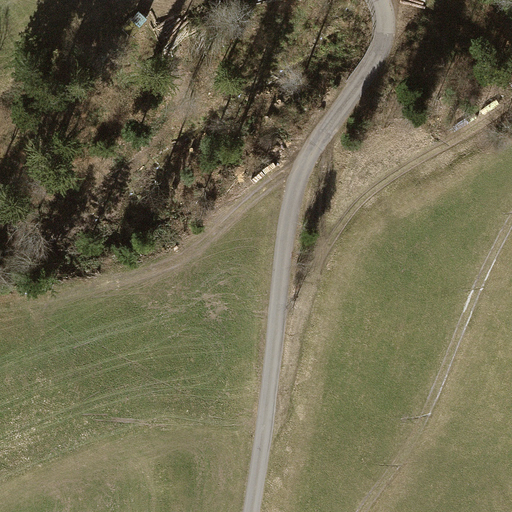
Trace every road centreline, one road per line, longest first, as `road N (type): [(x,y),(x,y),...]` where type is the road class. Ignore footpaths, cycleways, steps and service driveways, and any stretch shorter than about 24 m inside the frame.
road 1 (unclassified): [(380,0),(385,28),(375,58),(308,153),(294,194),(251,511)]
road 2 (track): [(362,511),(417,433),(511,221)]
